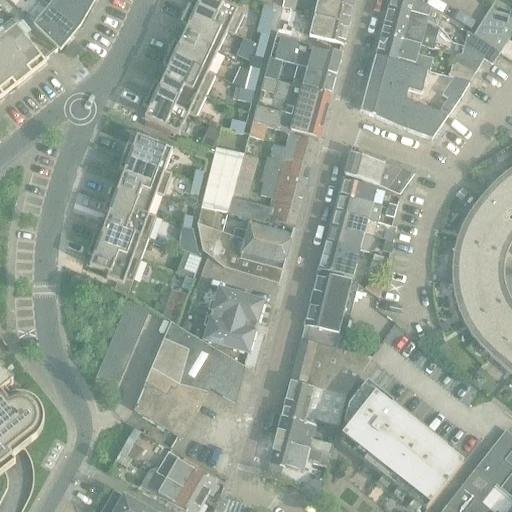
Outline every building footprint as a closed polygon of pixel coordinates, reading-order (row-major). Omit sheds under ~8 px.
[(0,0),(0,100),(46,64),(26,39),(30,36),(16,19),(11,22),(15,27),(0,38),(0,0)] [(95,0),(54,0),(50,7),(80,28),(96,0),(95,0)] [(193,2),(187,14),(227,32),(227,33),(234,36),(244,14),(213,0),(200,0),(198,4),(193,2)] [(285,0),(283,9),(290,11),(294,12),(296,0),(285,0)] [(318,0),(314,17),(349,26),(354,5),(332,0),(318,0)] [(412,0),(391,0),(388,10),(427,21),(440,24),(441,17),(412,0)] [(511,11),(495,1),(473,37),(497,53),(505,40),(511,29),(511,11)] [(60,53),(80,28),(50,7),(34,27),(60,53)] [(282,9),(280,19),(295,22),(298,12),(294,12),(290,11),(283,9),(282,9)] [(425,28),(427,21),(388,10),(382,36),(419,47),(420,47),(420,48),(433,51),(438,31),(425,28)] [(187,28),(183,37),(218,53),(227,33),(227,32),(187,14),(182,25),(187,28)] [(344,46),(349,26),(314,17),(309,38),(344,46)] [(468,34),(464,47),(483,61),(491,66),(498,55),(499,54),(497,53),(473,37),(468,34)] [(261,35),(258,46),(265,48),(268,37),(261,35)] [(417,56),(420,48),(420,47),(419,47),(382,36),(376,59),(413,69),(427,73),(429,73),(433,60),(417,56)] [(174,43),(168,55),(208,74),(208,73),(218,53),(183,37),(179,46),(174,43)] [(274,60),(297,66),(336,77),(342,55),(313,48),(311,58),(299,55),(299,56),(295,55),(298,43),(280,38),(274,60)] [(244,40),(236,57),(251,64),(250,68),(259,71),(262,60),(265,48),(258,46),(244,40)] [(455,57),(454,61),(459,66),(476,74),(483,61),(464,47),(462,53),(462,56),(455,57)] [(215,76),(208,73),(208,74),(168,55),(163,67),(168,69),(164,78),(205,97),(215,76)] [(427,73),(413,69),(376,59),(370,82),(408,92),(422,95),(427,73)] [(269,60),(264,79),(278,83),(281,75),(284,64),(269,60)] [(454,61),(449,78),(454,79),(461,81),(470,83),(476,74),(459,66),(454,61)] [(297,66),(291,87),(330,98),(336,77),(297,66)] [(250,68),(244,91),(246,91),(254,93),(257,82),(259,71),(250,68)] [(154,85),(149,96),(189,115),(189,116),(195,119),(205,97),(164,78),(160,87),(154,85)] [(267,129),(284,133),(318,142),(330,98),(291,87),(278,83),(264,79),(261,91),(275,95),(274,99),(289,103),(288,107),(294,109),(292,117),(257,108),(252,125),(267,129)] [(454,79),(449,86),(455,90),(456,88),(461,81),(454,79)] [(461,81),(456,88),(464,93),(470,83),(461,81)] [(431,141),(448,118),(405,103),(408,92),(370,82),(361,113),(431,141)] [(449,86),(445,91),(451,95),(452,93),(455,90),(449,86)] [(455,90),(452,93),(460,99),(464,93),(456,88),(455,90)] [(239,89),(236,101),(251,105),(254,93),(246,91),(244,91),(239,89)] [(445,91),(442,96),(447,100),(449,98),(451,95),(445,91)] [(451,95),(449,98),(457,104),(459,101),(460,99),(452,93),(451,95)] [(179,136),(189,116),(189,115),(149,96),(143,108),(149,111),(144,120),(147,121),(171,133),(179,136)] [(447,100),(444,105),(453,111),(457,104),(449,98),(447,100)] [(144,127),(169,138),(169,137),(171,133),(147,121),(144,127)] [(229,130),(235,132),(235,134),(243,136),(245,125),(231,121),(229,130)] [(213,155),(219,132),(210,127),(199,149),(213,155)] [(278,135),(272,154),(313,166),(319,144),(290,136),(289,138),(278,135)] [(127,146),(123,158),(164,173),(164,172),(172,151),(137,138),(133,148),(127,146)] [(262,142),(253,139),(251,149),(259,151),(262,142)] [(248,158),(257,160),(259,151),(251,149),(248,158)] [(202,210),(225,216),(243,156),(216,150),(202,210)] [(270,162),(267,175),(307,186),(313,166),(272,154),(272,155),(270,162)] [(414,177),(384,166),(351,154),(344,177),(378,188),(387,191),(399,196),(414,177)] [(124,172),(121,181),(156,195),(163,198),(172,175),(164,172),(164,173),(123,158),(118,170),(124,172)] [(511,170),(508,172),(497,181),(486,192),(478,202),(469,215),(462,227),(457,241),(453,255),(451,269),(452,283),(454,297),(458,311),(463,324),(471,336),(480,348),(490,357),(511,376),(511,308),(504,294),(501,279),(501,263),(506,248),(511,239),(511,170)] [(196,172),(193,183),(201,185),(203,173),(196,172)] [(264,186),(261,196),(301,207),(307,186),(267,175),(264,186)] [(246,182),(238,180),(235,190),(244,192),(246,182)] [(111,188),(107,201),(148,216),(149,215),(156,195),(121,181),(117,191),(111,188)] [(343,181),(339,197),(381,209),(385,194),(377,191),(343,181)] [(198,197),(201,185),(193,183),(190,195),(198,197)] [(463,206),(470,197),(464,193),(457,201),(463,206)] [(258,207),(254,217),(266,221),(295,229),(301,207),(261,196),(258,207)] [(339,197),(334,213),(366,221),(377,224),(381,209),(339,197)] [(231,199),(226,215),(266,225),(266,221),(254,217),(258,207),(231,199)] [(108,215),(105,224),(148,240),(156,218),(149,215),(148,216),(107,201),(103,213),(108,215)] [(334,213),(330,229),(362,237),(373,239),(373,238),(376,227),(377,224),(366,221),(334,213)] [(185,217),(182,228),(190,230),(193,218),(185,217)] [(96,231),(91,244),(140,261),(148,240),(105,224),(102,233),(96,231)] [(249,226),(247,235),(233,231),(230,238),(197,226),(202,253),(223,270),(278,285),(281,273),(282,273),(291,238),(249,226)] [(180,240),(178,251),(184,253),(199,258),(193,230),(190,230),(182,228),(180,240)] [(330,229),(326,244),(359,253),(359,252),(369,255),(373,239),(362,237),(330,229)] [(385,231),(383,241),(383,242),(392,244),(395,233),(385,231)] [(389,254),(392,244),(383,242),(380,252),(388,254),(389,254)] [(132,284),(140,261),(91,244),(87,256),(93,258),(89,268),(108,275),(106,280),(123,286),(125,281),(132,284)] [(326,244),(318,270),(351,280),(359,253),(326,244)] [(184,253),(180,264),(186,266),(182,276),(185,278),(193,281),(197,269),(201,259),(199,258),(184,253)] [(319,275),(305,327),(336,335),(350,283),(319,275)] [(185,278),(181,289),(189,292),(193,281),(185,278)] [(363,291),(376,301),(379,289),(370,282),(363,291)] [(208,329),(204,342),(248,354),(254,333),(256,326),(262,304),(219,291),(215,304),(210,303),(203,327),(208,329)] [(118,389),(150,311),(128,302),(96,380),(118,389)] [(189,334),(194,326),(185,321),(180,329),(189,334)] [(181,440),(207,394),(210,390),(235,405),(245,369),(171,325),(134,412),(181,440)] [(305,327),(301,342),(333,350),(336,335),(305,327)] [(449,351),(442,340),(435,345),(441,355),(449,351)] [(370,360),(333,350),(301,342),(291,384),(346,399),(346,397),(370,360)] [(0,476),(15,465),(11,460),(34,441),(39,435),(43,427),(43,419),(41,411),(36,404),(29,400),(21,398),(12,399),(5,403),(0,397),(14,386),(3,373),(0,375),(0,476)] [(469,383),(478,390),(482,385),(473,378),(469,383)] [(349,427),(341,437),(343,439),(344,437),(368,456),(363,463),(386,481),(425,511),(450,481),(462,466),(389,408),(393,404),(367,383),(348,407),(343,423),(349,427)] [(291,384),(282,418),(315,427),(316,422),(338,428),(346,399),(291,384)] [(282,418),(275,442),(308,451),(329,456),(332,446),(311,441),(315,427),(282,418)] [(511,438),(505,433),(492,450),(511,467),(511,469),(497,486),(511,500),(511,438)] [(127,458),(140,466),(150,450),(145,447),(149,439),(141,434),(127,458)] [(275,442),(270,465),(303,473),(306,460),(327,465),(329,456),(308,451),(275,442)] [(511,467),(492,450),(476,469),(497,486),(511,469),(511,467)] [(169,456),(157,476),(182,492),(185,486),(206,498),(215,483),(169,456)] [(108,475),(117,480),(121,474),(112,469),(108,475)] [(467,481),(461,488),(481,505),(482,503),(497,486),(476,469),(467,481)] [(180,511),(197,511),(206,498),(185,486),(182,492),(157,476),(151,472),(141,489),(180,511)] [(314,482),(300,493),(304,497),(305,497),(308,500),(315,507),(322,484),(314,482)] [(511,511),(511,500),(497,486),(482,503),(492,511),(511,511)] [(461,488),(446,506),(452,511),(492,511),(482,503),(481,505),(461,488)] [(147,511),(114,492),(101,511),(147,511)]
